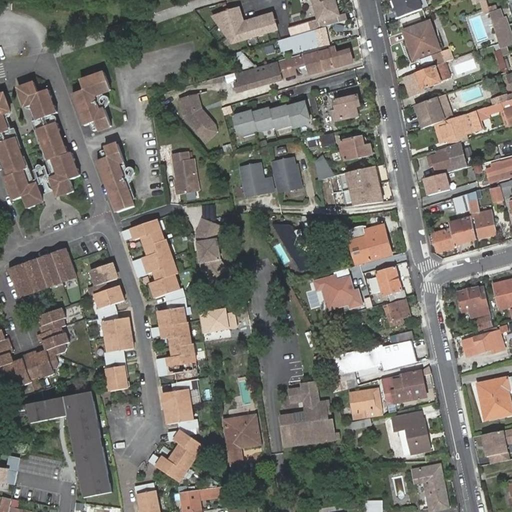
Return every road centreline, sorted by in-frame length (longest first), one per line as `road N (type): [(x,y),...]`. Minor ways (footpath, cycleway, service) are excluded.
road 1 (residential): [(364,0),(424,257),(437,276)]
road 2 (residential): [(476,511),(430,298),(437,276)]
road 3 (residential): [(112,223),(143,309),(156,395),(137,442)]
road 4 (residential): [(43,60),(112,223)]
